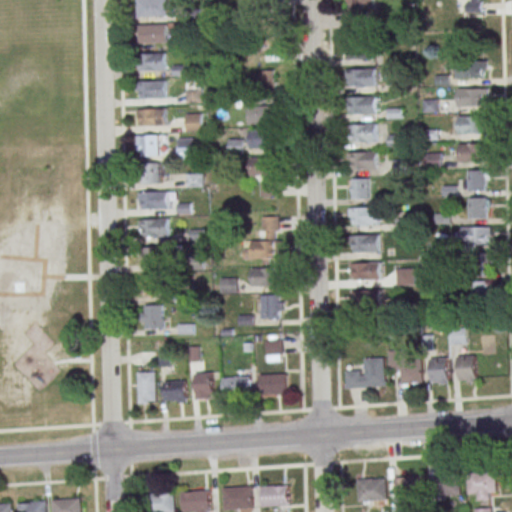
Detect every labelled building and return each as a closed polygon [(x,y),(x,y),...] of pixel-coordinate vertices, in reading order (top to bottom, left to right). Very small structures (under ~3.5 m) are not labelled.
[(137,0),(167,0),(167,15),(141,16),(141,8),(137,8),(137,0)] [(373,0),(348,0),(348,27),(369,27),(369,5),(373,5),(373,0)] [(485,13),(484,0),(464,0),(465,13),(485,13)] [(254,45),(276,45),(276,21),(254,21),(254,45)] [(167,25),(139,25),(139,42),(167,42),(167,25)] [(375,41),(349,41),(349,59),(375,59),(375,41)] [(136,55),(167,54),(167,71),(141,72),(141,63),(137,64),(136,55)] [(457,78),(488,78),(488,60),(457,60),(457,78)] [(260,93),(275,93),(275,70),(260,70),(260,93)] [(377,70),(377,87),(351,87),(351,80),(347,80),(347,70),(377,70)] [(137,83),(167,82),(167,99),(141,100),(141,92),(137,92),(137,83)] [(488,88),(457,88),(457,106),(488,106),(488,88)] [(377,97),(378,114),(352,115),(352,107),(348,107),(348,98),(377,97)] [(273,109),(249,109),(249,124),(273,124),(273,109)] [(138,111),(168,110),(168,127),(142,127),(142,119),(138,119),(138,111)] [(202,113),(186,113),(186,131),(202,131),(202,113)] [(487,116),(458,116),(458,134),(487,134),(487,116)] [(378,125),(378,142),(352,142),(352,135),(348,135),(348,125),(378,125)] [(272,130),(249,130),(249,147),(272,147),(272,130)] [(137,156),(167,156),(167,135),(137,135),(137,156)] [(194,138),(178,138),(178,159),(194,159),(194,138)] [(488,143),(459,143),(459,162),(488,162),(488,143)] [(441,168),(441,152),(427,152),(427,168),(441,168)] [(379,153),(379,170),(353,170),(353,163),(349,163),(349,153),(379,153)] [(251,175),(274,175),(274,157),(251,157),(251,175)] [(394,172),(410,172),(410,160),(394,160),(394,172)] [(139,163),(139,183),(160,183),(160,163),(139,163)] [(469,170),(486,170),(487,190),(469,191),(469,170)] [(370,178),(351,178),(351,198),(370,198),(370,178)] [(260,197),(277,197),(277,181),(260,181),(260,197)] [(140,194),(170,193),(170,210),(144,210),(144,202),(140,203),(140,194)] [(470,197),(487,197),(487,217),(470,218),(470,197)] [(380,209),(380,226),(354,226),(354,219),(350,219),(350,209),(380,209)] [(262,238),(253,238),(253,261),(280,261),(280,216),(262,216),(262,238)] [(140,221),(170,220),(171,237),(145,238),(145,230),(141,230),(140,221)] [(460,244),(491,244),(491,226),(460,226),(460,244)] [(380,236),(381,253),(355,253),(355,246),(351,246),(351,237),(380,236)] [(142,249),(172,248),(172,265),(146,266),(146,258),(142,258),(142,249)] [(473,275),(493,275),(493,253),(473,253),(473,275)] [(381,264),(382,281),(356,281),(356,274),(352,274),(352,264),(381,264)] [(280,268),(253,268),(253,286),(280,286),(280,268)] [(397,285),(415,285),(415,268),(397,268),(397,285)] [(163,274),(142,274),(142,297),(163,297),(163,274)] [(222,292),(238,292),(238,278),(222,278),(222,292)] [(478,304),(493,301),(489,280),(474,283),(478,304)] [(383,292),(383,309),(357,309),(357,302),(353,302),(353,292),(383,292)] [(262,295),(262,319),(281,319),(281,295),(262,295)] [(142,305),(142,328),(165,328),(165,305),(142,305)] [(452,343),(467,343),(467,330),(452,330),(452,343)] [(389,351),(390,372),(401,371),(402,385),(422,384),(420,349),(389,351)] [(459,383),(479,383),(479,355),(459,355),(459,383)] [(347,369),(347,387),(387,386),(386,357),(366,358),(366,369),(347,369)] [(450,384),(449,357),(430,358),(431,385),(450,384)] [(139,371),(139,403),(158,403),(158,371),(139,371)] [(215,399),(215,372),(197,372),(197,399),(215,399)] [(261,393),(288,393),(288,372),(261,372),(261,393)] [(252,392),(252,376),(224,376),(224,392),(252,392)] [(188,381),(166,381),(166,402),(188,402),(188,381)] [(496,472),(468,472),(468,493),(478,493),(478,499),(496,499),(496,472)] [(434,496),(461,496),(461,473),(434,473),(434,496)] [(396,476),(396,498),(423,498),(423,476),(396,476)] [(388,478),(359,478),(359,500),(388,500),(388,478)] [(290,485),(262,485),(262,505),(290,505),(290,485)] [(254,509),(254,486),(225,486),(225,509),(254,509)] [(211,511),(211,490),(183,491),(184,511),(195,510),(194,511),(211,511)] [(175,511),(175,493),(154,493),(154,511),(175,511)] [(54,498),(53,511),(81,511),(82,498),(54,498)] [(0,511),(13,511),(13,502),(0,501),(0,511)] [(47,511),(48,501),(20,501),(19,511),(47,511)]
